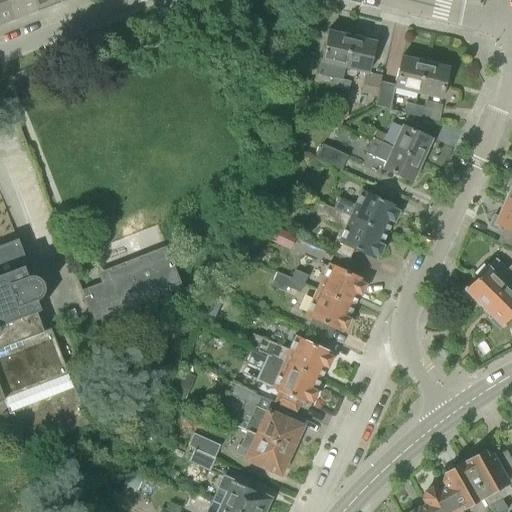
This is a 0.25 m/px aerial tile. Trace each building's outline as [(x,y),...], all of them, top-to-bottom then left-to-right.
[(0,0),(0,24),(13,19),(5,0),(0,0)] [(5,0),(13,19),(36,10),(32,0),(5,0)] [(32,0),(36,10),(64,0),(32,0)] [(342,80),(345,68),(352,37),(328,31),(318,75),(332,78),(330,88),(340,90),(342,80)] [(375,43),(352,37),(345,68),(368,74),(375,43)] [(417,94),(425,63),(401,57),(395,85),(380,81),(375,106),(389,110),(394,89),(417,94)] [(425,63),(417,94),(441,100),(448,68),(425,63)] [(303,106),(309,81),(296,78),(290,103),(303,106)] [(350,82),(342,80),(340,90),(348,92),(350,82)] [(345,119),(348,106),(337,104),(334,116),(345,119)] [(403,113),(412,115),(414,105),(405,104),(403,113)] [(414,105),(412,115),(420,117),(422,107),(414,105)] [(402,126),(392,148),(421,162),(422,160),(424,160),(427,153),(426,152),(431,139),(402,126)] [(375,132),(372,140),(381,143),(385,136),(375,132)] [(421,162),(392,148),(381,143),(372,140),(366,153),(386,162),(382,170),(412,183),(417,171),(418,171),(422,164),(421,163),(421,162)] [(341,171),(348,157),(322,145),(315,160),(341,171)] [(362,192),(356,206),(338,198),(333,210),(350,217),(386,234),(392,222),(394,223),(399,212),(397,211),(398,209),(391,205),(396,194),(374,185),(369,195),(362,192)] [(511,206),(505,202),(501,210),(497,209),(488,227),(497,231),(498,227),(503,230),(497,243),(511,250),(511,206)] [(350,217),(333,210),(325,206),(320,204),(316,214),(314,218),(341,230),(337,242),(353,249),(375,259),(376,256),(379,257),(384,246),(382,245),(386,234),(350,217)] [(289,250),(295,238),(272,226),(266,239),(289,250)] [(27,267),(17,240),(0,246),(0,401),(6,399),(10,410),(8,412),(22,449),(87,424),(73,387),(69,388),(65,377),(69,376),(51,329),(43,332),(35,313),(39,312),(35,300),(39,299),(42,296),(43,293),(44,287),(42,282),(38,277),(31,275),(27,277),(24,268),(27,267)] [(94,320),(181,287),(166,248),(98,274),(102,284),(82,291),(94,320)] [(511,278),(511,267),(508,272),(495,259),(486,269),(483,265),(473,275),(476,278),(468,287),(467,286),(461,293),(470,302),(473,299),(483,309),(483,308),(505,286),(511,278)] [(329,265),(317,290),(353,307),(359,295),(361,296),(366,285),(364,284),(365,281),(329,265)] [(294,270),(290,279),(303,285),(307,276),(294,270)] [(511,278),(505,286),(483,308),(490,315),(487,318),(499,330),(511,316),(511,278)] [(303,285),(290,279),(287,286),(300,292),(303,285)] [(353,307),(317,290),(305,316),(342,333),(343,329),(345,330),(350,320),(348,319),(353,307)] [(214,319),(222,301),(213,297),(205,315),(214,319)] [(271,356),(320,379),(325,368),(328,369),(333,358),(330,357),(332,354),(294,337),(288,349),(253,334),(248,346),(271,356)] [(296,412),(301,401),(308,404),(310,402),(312,403),(317,393),(314,391),(320,379),(271,356),(259,382),(279,391),(274,402),(296,412)] [(176,371),(171,382),(191,391),(196,380),(176,371)] [(249,430),(290,449),(301,426),(268,411),(271,401),(235,384),(230,395),(244,402),(239,413),(249,418),(245,428),(249,430)] [(290,449),(249,430),(241,446),(238,445),(235,453),(246,458),(246,459),(279,474),(290,449)] [(159,438),(148,432),(147,432),(142,443),(143,443),(154,448),(159,438)] [(188,444),(194,447),(214,457),(220,446),(193,434),(188,444)] [(215,457),(214,457),(194,447),(188,461),(209,471),(215,457)] [(463,464),(481,496),(487,506),(493,511),(502,511),(507,510),(501,499),(511,493),(511,461),(507,451),(494,458),(492,455),(483,452),(463,464)] [(481,496),(463,464),(446,473),(444,482),(447,488),(448,488),(460,509),(481,496)] [(124,485),(136,490),(143,474),(132,469),(130,468),(123,484),(124,485)] [(223,477),(212,502),(233,511),(261,511),(268,498),(223,477)] [(448,488),(447,488),(441,491),(440,490),(433,488),(425,492),(423,500),(426,506),(428,505),(431,511),(461,511),(460,509),(448,488)] [(233,511),(212,502),(207,511),(233,511)]
